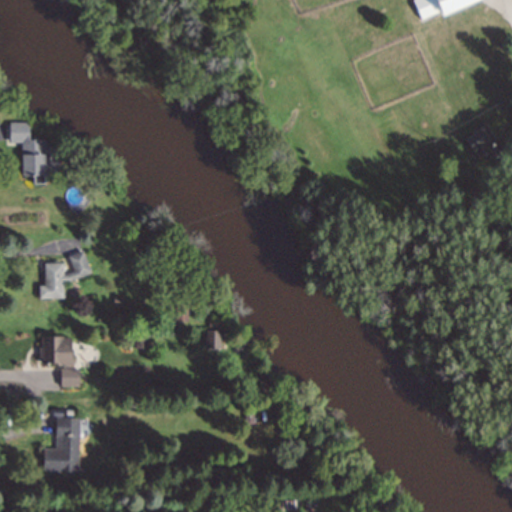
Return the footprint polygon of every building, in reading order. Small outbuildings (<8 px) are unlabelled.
[(412,0),(420,22),(482,0),(412,0)] [(20,143),(21,176),(33,176),(33,184),(44,184),(44,138),(29,138),(29,123),(7,124),(7,144),(20,143)] [(473,155),(495,143),(485,125),(463,137),(473,155)] [(37,299),(62,299),(63,284),(90,274),(82,253),(80,253),(67,257),(70,266),(70,273),(62,273),(62,264),(43,264),(43,285),(38,287),(37,299)] [(205,348),(218,348),(218,333),(205,333),(205,348)] [(72,337),(40,337),(40,366),(72,366),(72,337)] [(60,385),(76,385),(76,370),(60,370),(60,385)] [(42,473),(77,474),(78,419),(55,418),(54,450),(42,449),(42,473)]
